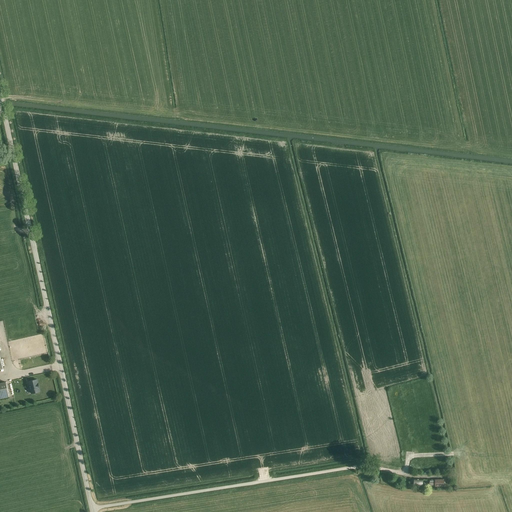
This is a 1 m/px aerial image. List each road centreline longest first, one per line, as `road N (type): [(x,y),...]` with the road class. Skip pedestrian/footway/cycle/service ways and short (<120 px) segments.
road 1 (unclassified): [(95,506),(0,74)]
road 2 (unclassified): [(95,506),(359,467)]
